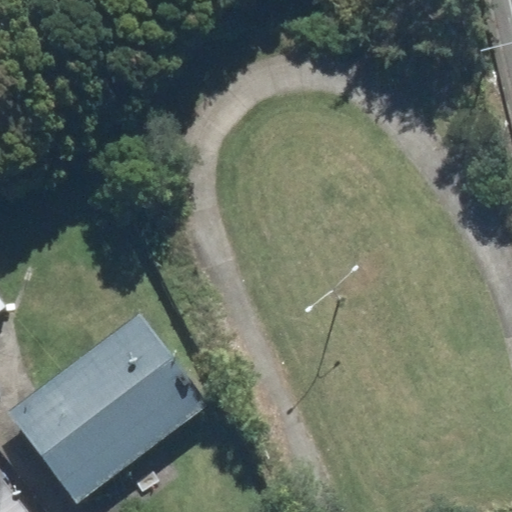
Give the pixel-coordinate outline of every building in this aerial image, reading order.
[(0,0),(0,54),(45,19),(29,0),(0,0)] [(0,294),(0,316),(11,308),(0,294)] [(148,312),(15,411),(84,502),(216,404),(148,312)] [(0,464),(0,482),(9,476),(0,464)] [(0,482),(0,511),(36,511),(9,476),(0,482)]
